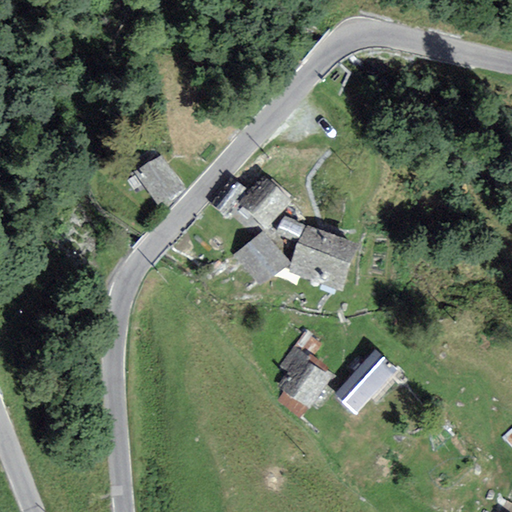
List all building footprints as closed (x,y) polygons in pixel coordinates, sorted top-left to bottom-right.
[(159,152),(133,172),(158,204),(162,202),(167,206),(186,189),(159,152)] [(293,201),(265,177),(237,207),(264,229),(293,201)] [(245,189),(232,178),(211,202),(224,214),(245,189)] [(356,244),(306,225),(288,271),(338,291),(356,244)] [(289,263),(265,229),(233,253),(258,287),(289,263)] [(311,358),(293,346),(279,367),(287,372),(277,388),(310,410),(333,375),(326,371),(325,373),(308,362),(311,358)] [(397,370),(375,350),(334,394),(356,414),(397,370)]
